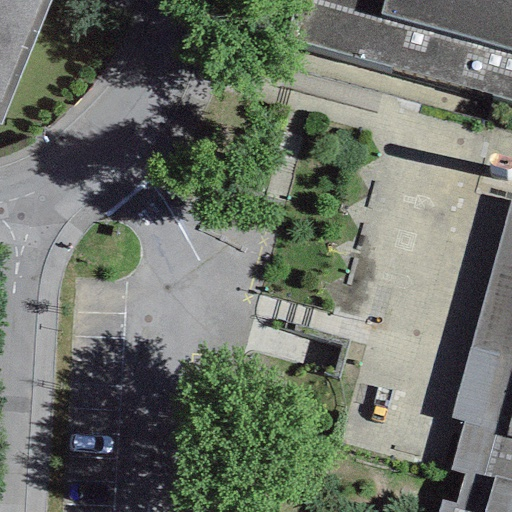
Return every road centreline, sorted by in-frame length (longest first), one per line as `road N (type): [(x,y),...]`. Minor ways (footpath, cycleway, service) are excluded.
road 1 (residential): [(1,202),(15,268),(2,511)]
road 2 (residential): [(1,202),(69,170),(143,103),(186,0)]
